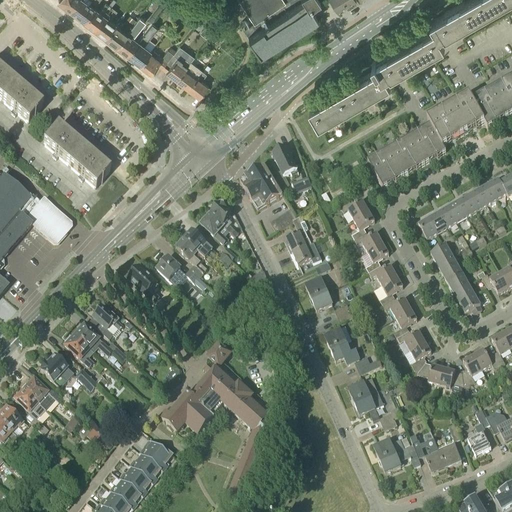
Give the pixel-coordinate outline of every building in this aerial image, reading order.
[(59,0),(58,1),(63,5),(62,5),(64,6),(65,7),(67,9),(68,9),(68,10),(69,10),(77,0),(59,0)] [(77,0),(69,10),(83,21),(94,8),(99,0),(77,0)] [(240,0),(257,30),(249,35),(260,55),(320,23),(312,9),(321,4),(318,0),(240,0)] [(469,0),(465,2),(465,1),(444,13),(444,14),(438,18),(438,17),(431,21),(435,28),(428,32),(428,31),(407,43),(408,44),(401,48),(401,47),(399,48),(399,49),(393,52),(383,57),(383,56),(381,57),(382,58),(377,60),(377,59),(373,62),(377,69),(367,75),(351,85),(347,88),(346,87),(345,88),(345,89),(341,91),(340,90),(315,105),(310,108),(320,126),(391,85),(387,76),(391,74),(392,75),(446,44),(441,36),(445,34),(446,35),(507,0),(469,0)] [(330,0),(337,11),(354,0),(330,0)] [(104,16),(111,8),(105,3),(99,11),(94,8),(83,21),(94,29),(104,16)] [(105,38),(115,24),(104,16),(94,29),(105,38)] [(116,46),(136,21),(129,16),(120,28),(115,24),(105,38),(116,46)] [(116,46),(127,55),(138,42),(132,38),(145,21),(139,17),(136,21),(116,46)] [(127,55),(140,65),(149,53),(150,51),(143,46),(152,35),(153,36),(158,29),(152,23),(138,42),(127,55)] [(210,32),(205,28),(200,34),(206,38),(210,32)] [(167,62),(173,55),(168,51),(160,61),(155,57),(158,54),(152,49),(150,51),(149,53),(140,65),(151,73),(157,65),(162,69),(167,62)] [(175,79),(176,80),(184,70),(185,69),(179,65),(182,61),(173,55),(167,62),(162,69),(171,76),(170,77),(174,80),(175,79)] [(187,89),(201,71),(197,67),(191,75),(184,70),(176,80),(178,82),(178,83),(183,87),(184,86),(187,89)] [(207,87),(201,81),(206,75),(201,71),(187,89),(192,92),(191,93),(197,97),(197,96),(199,98),(207,87)] [(16,86),(0,72),(0,101),(2,103),(16,86)] [(511,81),(504,86),(493,92),(509,119),(511,117),(511,81)] [(16,86),(2,103),(12,112),(10,115),(15,118),(17,116),(28,125),(42,109),(16,86)] [(493,92),(483,98),(473,104),(485,126),(488,131),(509,119),(493,92)] [(470,99),(459,105),(448,111),(464,138),(485,126),(473,104),(470,99)] [(448,111),(438,117),(427,123),(430,128),(443,150),(464,138),(448,111)] [(430,128),(420,134),(410,140),(425,167),(446,155),(443,150),(430,128)] [(83,151),(57,129),(43,146),(54,155),(52,158),(56,162),(59,159),(69,168),(83,151)] [(410,140),(399,146),(389,152),(404,179),(425,167),(410,140)] [(298,175),(289,156),(292,155),(289,150),(290,149),(289,148),(289,149),(287,146),(282,149),(283,152),(280,153),(279,152),(273,155),(272,154),(272,155),(273,157),(271,157),(272,158),(275,163),(284,180),(291,176),(292,178),(298,175)] [(83,151),(69,168),(80,177),(77,180),(82,184),(84,181),(96,190),(101,184),(102,185),(104,183),(103,182),(110,174),(83,151)] [(389,152),(378,158),(368,164),(383,191),(404,179),(389,152)] [(251,201),(250,201),(252,205),(252,204),(258,213),(263,211),(267,209),(266,209),(279,201),(283,199),(270,178),(265,169),(264,170),(261,171),(260,172),(259,173),(259,172),(258,173),(259,175),(252,179),(251,177),(240,184),(246,194),(245,194),(247,197),(248,197),(251,201)] [(0,295),(2,297),(9,289),(0,281),(0,271),(3,268),(3,262),(32,228),(46,240),(49,240),(54,245),(56,245),(64,235),(67,235),(71,230),(71,226),(43,201),(39,206),(32,199),(30,202),(3,179),(0,182),(0,295)] [(508,200),(509,200),(511,198),(511,183),(510,179),(500,185),(507,197),(508,200)] [(292,186),(296,197),(312,190),(307,180),(292,186)] [(498,182),(488,188),(497,203),(507,197),(500,185),(498,182)] [(478,193),(487,209),(497,203),(488,188),(478,193)] [(468,199),(477,214),(487,209),(478,193),(468,199)] [(328,207),(322,197),(318,200),(324,210),(328,207)] [(458,205),(467,220),(477,214),(468,199),(458,205)] [(354,224),(369,215),(363,205),(354,209),(351,204),(340,211),(343,216),(348,213),(354,224)] [(448,210),(457,226),(467,220),(458,205),(448,210)] [(233,226),(229,223),(233,219),(228,215),(229,214),(224,210),(224,209),(225,208),(223,206),(221,206),(220,207),(220,206),(210,217),(223,229),(235,240),(237,237),(237,232),(233,232),(230,229),(233,226)] [(438,216),(447,231),(457,226),(448,210),(438,216)] [(270,225),(276,235),(284,229),(296,221),(290,211),(270,225)] [(369,215),(354,224),(359,234),(351,238),(354,243),(367,236),(365,236),(363,232),(375,225),(369,215)] [(429,222),(437,237),(447,231),(438,216),(429,222)] [(201,227),(223,248),(228,243),(218,235),(223,229),(210,217),(205,223),(201,227)] [(284,243),(290,256),(306,249),(311,247),(305,234),(307,233),(308,231),(305,224),(301,226),(299,221),(293,224),(299,237),(284,243)] [(422,244),(426,242),(427,243),(437,237),(429,222),(418,228),(423,236),(419,239),(418,236),(418,237),(422,244)] [(184,242),(204,261),(209,256),(213,260),(216,256),(193,234),(194,234),(193,233),(184,242)] [(362,246),(368,256),(383,248),(377,238),(368,242),(366,237),(367,237),(367,236),(354,243),(357,249),(362,246)] [(191,272),(200,280),(207,272),(200,265),(204,261),(184,242),(176,252),(176,253),(177,252),(194,268),(191,272)] [(311,247),(306,249),(290,256),(297,269),(310,263),(312,268),(320,264),(312,246),(311,247)] [(366,271),(369,276),(381,269),(380,269),(379,269),(377,265),(389,258),(383,248),(368,256),(373,266),(366,271)] [(437,267),(452,258),(446,248),(431,257),(437,267)] [(222,255),(231,263),(236,258),(227,250),(222,255)] [(231,263),(222,255),(222,254),(216,260),(227,270),(232,264),(231,263)] [(458,268),(452,258),(437,267),(442,277),(458,268)] [(200,280),(191,272),(185,278),(179,272),(180,271),(169,260),(163,266),(162,265),(158,270),(159,271),(157,272),(172,286),(177,281),(182,286),(187,280),(194,286),(195,285),(203,293),(208,288),(199,280),(200,280)] [(511,263),(507,266),(510,270),(500,276),(508,291),(511,289),(511,263)] [(316,271),(319,278),(331,272),(328,265),(316,271)] [(458,268),(442,277),(448,287),(463,278),(458,268)] [(376,279),(382,289),(397,280),(391,270),(383,275),(380,270),(381,270),(381,269),(369,276),(372,281),(376,279)] [(154,306),(159,300),(153,295),(159,288),(139,270),(137,272),(135,272),(133,275),(133,277),(128,282),(154,306)] [(258,277),(250,280),(257,287),(258,287),(262,285),(268,282),(264,274),(258,277)] [(498,297),(508,291),(500,276),(490,282),(487,277),(485,278),(482,281),(488,292),(493,289),(498,297)] [(469,288),(463,278),(448,287),(454,297),(469,288)] [(380,303),(383,309),(395,302),(394,301),(393,302),(391,297),(403,290),(397,280),(382,289),(387,299),(380,303)] [(311,302),(326,295),(321,282),(305,288),(311,302)] [(469,288),(454,297),(459,307),(475,298),(469,288)] [(332,308),(326,295),(311,302),(317,314),(332,308)] [(480,308),(475,298),(459,307),(465,317),(474,312),(476,316),(474,317),(482,313),(479,309),(480,308)] [(390,311),(396,322),(411,313),(405,303),(397,307),(394,303),(395,302),(383,309),(386,314),(390,311)] [(337,320),(350,314),(347,307),(334,313),(337,320)] [(120,335),(119,334),(123,329),(118,325),(118,324),(111,317),(110,318),(102,310),(88,325),(95,331),(109,343),(113,338),(115,340),(120,335)] [(158,317),(167,326),(172,320),(163,312),(158,317)] [(233,313),(229,319),(237,325),(241,319),(233,313)] [(394,336),(397,341),(409,335),(409,334),(408,335),(405,330),(417,323),(411,313),(396,322),(402,332),(394,336)] [(350,314),(337,320),(340,326),(352,320),(350,314)] [(98,342),(98,341),(85,329),(81,333),(80,332),(79,333),(77,334),(75,336),(75,338),(74,339),(89,352),(92,355),(97,350),(103,355),(107,359),(110,355),(122,365),(127,360),(111,345),(106,350),(98,342)] [(511,331),(502,337),(510,352),(511,351),(511,331)] [(330,352),(346,345),(340,332),(324,339),(330,352)] [(404,344),(409,355),(425,346),(419,335),(411,340),(408,336),(409,335),(397,341),(400,347),(404,344)] [(510,352),(502,337),(491,343),(498,355),(493,359),(500,369),(505,367),(500,358),(510,352)] [(79,362),(89,352),(74,339),(73,339),(71,340),(69,342),(69,344),(68,345),(69,346),(66,350),(79,362)] [(356,354),(351,356),(346,345),(330,352),(336,365),(345,361),(347,367),(359,362),(356,354)] [(431,356),(425,346),(409,355),(416,365),(410,367),(417,378),(426,366),(422,361),(431,356)] [(167,413),(161,420),(168,427),(166,429),(172,433),(173,431),(176,434),(175,435),(176,436),(177,435),(182,430),(183,431),(184,430),(182,429),(185,425),(199,438),(203,432),(204,433),(205,432),(204,431),(209,426),(210,427),(211,426),(210,425),(215,420),(213,419),(224,407),(255,435),(254,437),(241,468),(228,500),(237,504),(237,505),(238,506),(239,506),(240,506),(241,505),(241,504),(241,503),(240,502),(266,438),(267,438),(268,437),(269,436),(270,435),(270,434),(270,433),(270,432),(269,431),(269,430),(268,429),(267,429),(270,426),(267,423),(269,421),(248,402),(252,398),(239,386),(236,390),(216,372),(219,369),(231,357),(220,347),(208,360),(215,366),(212,369),(209,367),(204,372),(207,375),(183,402),(182,401),(181,402),(182,403),(179,407),(178,406),(177,407),(178,408),(174,412),(173,411),(172,412),(174,413),(170,417),(167,415),(168,414),(167,413)] [(483,353),(473,359),(482,374),(492,368),(494,372),(500,369),(493,359),(488,361),(483,353)] [(39,374),(57,390),(59,392),(73,377),(67,371),(54,359),(46,368),(46,367),(45,368),(43,368),(40,372),(40,373),(39,374)] [(482,374),(473,359),(463,365),(468,373),(462,376),(464,391),(475,385),(472,380),(482,374)] [(89,371),(93,367),(87,361),(83,366),(89,371)] [(355,367),(357,372),(369,367),(367,361),(355,367)] [(360,378),(381,369),(379,363),(370,367),(369,367),(357,372),(360,378)] [(428,385),(439,389),(443,376),(437,374),(438,370),(433,369),(426,366),(417,378),(429,382),(428,385)] [(175,369),(171,373),(176,378),(180,373),(175,369)] [(75,380),(90,394),(97,386),(82,372),(75,380)] [(452,388),(464,391),(462,376),(454,374),(449,373),(448,377),(443,376),(439,389),(450,392),(452,388)] [(97,386),(103,392),(109,385),(101,378),(95,384),(97,386)] [(45,414),(46,413),(55,403),(58,406),(61,403),(49,391),(46,394),(33,382),(23,393),(45,413),(45,414)] [(377,395),(372,382),(348,393),(354,405),(377,395)] [(13,403),(36,423),(37,422),(45,413),(23,393),(13,403)] [(360,419),(375,412),(383,408),(377,395),(354,405),(360,419)] [(0,425),(11,435),(17,429),(23,435),(27,430),(6,410),(0,416),(0,425)] [(382,428),(394,422),(401,419),(398,411),(390,415),(391,417),(379,422),(382,428)] [(482,431),(489,427),(486,420),(482,413),(475,417),(482,431)] [(126,417),(122,414),(118,420),(122,423),(126,417)] [(76,416),(64,430),(71,435),(82,421),(76,416)] [(511,441),(511,420),(505,424),(505,426),(498,430),(491,418),(486,420),(489,427),(494,437),(500,434),(505,445),(511,441)] [(48,433),(37,422),(36,423),(32,427),(43,438),(48,433)] [(396,428),(394,422),(382,428),(384,434),(396,428)] [(0,425),(0,445),(1,447),(0,447),(0,450),(4,454),(17,441),(11,435),(0,425)] [(455,427),(448,430),(454,444),(460,442),(455,427)] [(111,449),(110,448),(111,447),(99,438),(100,437),(93,430),(86,438),(93,446),(94,444),(104,454),(106,455),(111,449)] [(99,438),(111,447),(109,445),(111,443),(103,435),(101,437),(100,437),(99,438)] [(491,452),(490,450),(484,436),(468,443),(475,459),(491,452)] [(424,458),(419,444),(418,444),(416,439),(410,441),(413,448),(418,461),(424,458)] [(420,468),(418,461),(413,448),(411,449),(407,440),(391,447),(389,443),(374,450),(385,476),(401,469),(404,468),(402,463),(409,460),(413,471),(420,468)] [(163,475),(167,469),(165,468),(173,458),(164,452),(163,454),(149,443),(149,444),(151,445),(146,452),(144,451),(139,456),(163,475)] [(50,452),(53,448),(48,444),(45,448),(50,452)] [(439,454),(440,455),(446,472),(462,466),(455,448),(439,454)] [(446,472),(440,455),(425,461),(432,477),(446,472)] [(153,488),(153,487),(157,482),(155,481),(160,474),(163,475),(139,456),(139,457),(141,458),(135,465),(133,463),(129,469),(153,488)] [(143,500),(147,495),(145,493),(150,487),(153,488),(129,469),(131,471),(126,477),(124,476),(119,482),(143,501),(143,500)] [(48,477),(55,482),(58,478),(52,473),(48,477)] [(133,511),(137,508),(135,506),(140,499),(143,501),(119,482),(121,484),(115,491),(114,489),(109,494),(109,495),(131,511),(133,511)] [(511,485),(492,497),(491,497),(500,511),(503,511),(511,506),(511,485)] [(130,511),(131,511),(109,495),(111,497),(105,503),(104,502),(99,507),(104,511),(130,511)] [(481,511),(475,501),(474,502),(458,511),(481,511)]
